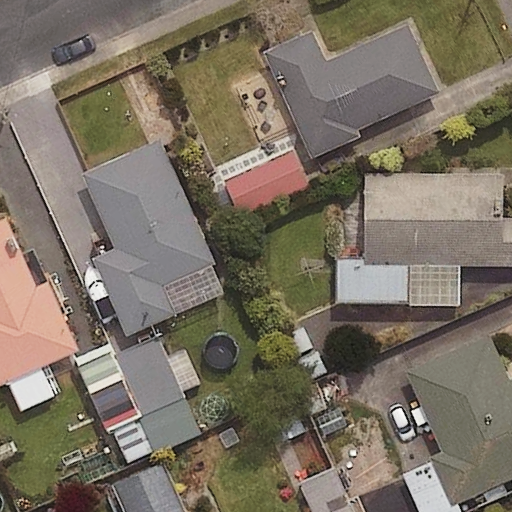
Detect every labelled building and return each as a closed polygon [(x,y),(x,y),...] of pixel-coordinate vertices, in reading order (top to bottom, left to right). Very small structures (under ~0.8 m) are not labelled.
[(313,31),(264,53),(312,159),(361,137),(358,132),(441,95),(409,25),(327,62),(313,31)] [(160,141),(83,175),(116,250),(94,260),(128,336),(175,316),(162,287),(214,264),(160,141)] [(309,190),(294,155),(230,182),(245,217),(309,190)] [(506,175),(366,175),(366,267),(511,267),(511,219),(505,220),(506,175)] [(6,220),(0,222),(0,387),(79,352),(48,283),(37,288),(6,220)] [(305,324),(282,336),(306,384),(329,372),(305,324)] [(118,357),(145,418),(205,391),(178,330),(118,357)] [(490,336),(407,373),(443,455),(432,460),(453,507),(511,481),(511,379),(510,380),(490,336)] [(118,357),(114,347),(81,362),(127,465),(160,450),(145,418),(118,357)] [(380,511),(389,508),(365,456),(304,484),(316,511),(380,511)] [(188,511),(169,468),(119,489),(129,511),(188,511)]
